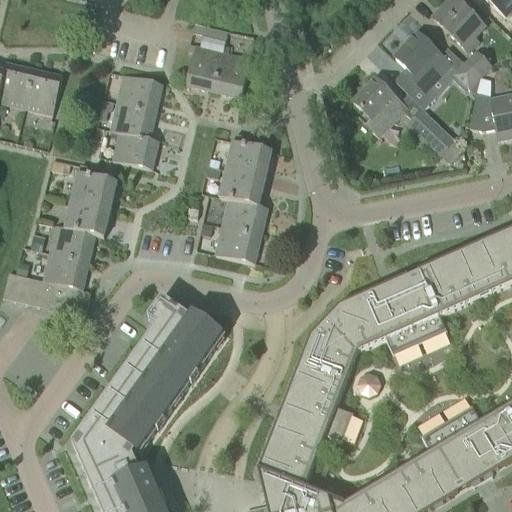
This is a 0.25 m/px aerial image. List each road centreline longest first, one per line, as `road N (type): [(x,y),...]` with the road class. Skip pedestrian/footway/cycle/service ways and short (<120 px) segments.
road 1 (residential): [(271,302),(139,281),(19,438),(49,511)]
road 2 (residential): [(511,186),(322,220)]
road 3 (residential): [(271,302),(272,353),(222,428),(206,472)]
road 4 (residential): [(292,88),(336,76),(409,0)]
road 5 (residential): [(322,220),(292,88)]
